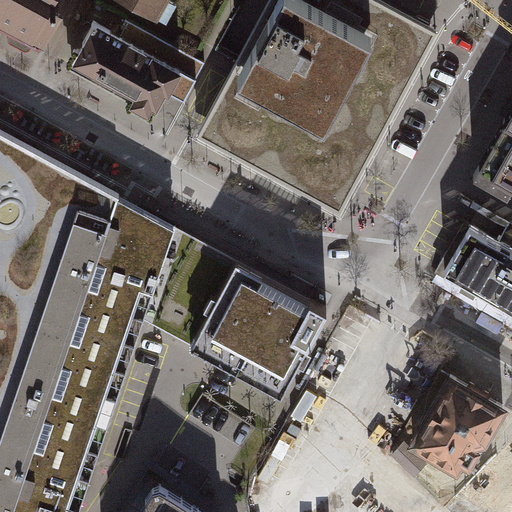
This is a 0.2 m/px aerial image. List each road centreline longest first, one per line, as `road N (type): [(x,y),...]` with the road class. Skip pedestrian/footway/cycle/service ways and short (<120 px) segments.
road 1 (residential): [(364,278),(0,83)]
road 2 (residential): [(511,17),(364,278)]
road 3 (residential): [(511,359),(364,278)]
